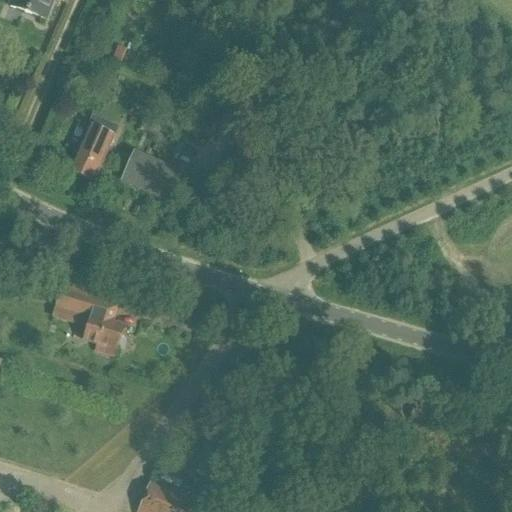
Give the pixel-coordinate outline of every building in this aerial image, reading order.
[(13,0),(0,34),(0,45),(31,57),(53,0),(13,0)] [(206,106),(196,134),(211,139),(221,112),(206,106)] [(113,138),(90,128),(84,141),(85,141),(68,173),(91,185),(106,152),(113,138)] [(134,159),(124,180),(139,187),(149,165),(134,159)] [(163,172),(153,194),(168,200),(178,179),(163,172)] [(63,290),(58,307),(70,311),(76,294),(63,290)] [(76,294),(70,311),(87,316),(93,299),(76,294)] [(67,323),(70,311),(58,307),(54,319),(67,323)] [(95,352),(113,357),(116,351),(116,350),(123,352),(127,339),(120,337),(123,328),(111,324),(113,319),(92,313),(86,329),(83,341),(97,345),(95,352)] [(211,511),(213,508),(150,481),(137,511),(211,511)]
